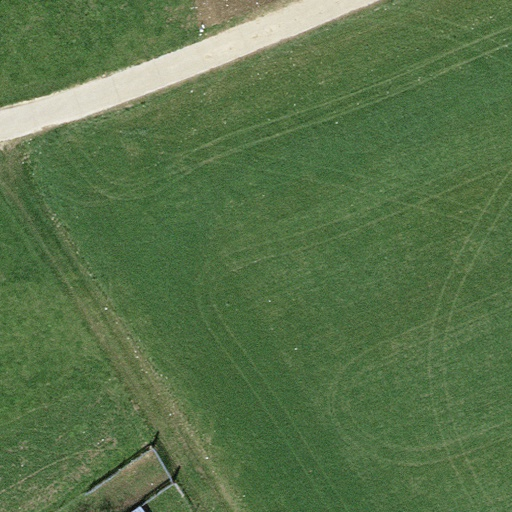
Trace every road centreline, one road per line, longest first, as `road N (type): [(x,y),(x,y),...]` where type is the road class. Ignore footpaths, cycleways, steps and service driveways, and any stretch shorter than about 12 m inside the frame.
road 1 (track): [(2,135),(222,511)]
road 2 (track): [(0,136),(349,0)]
